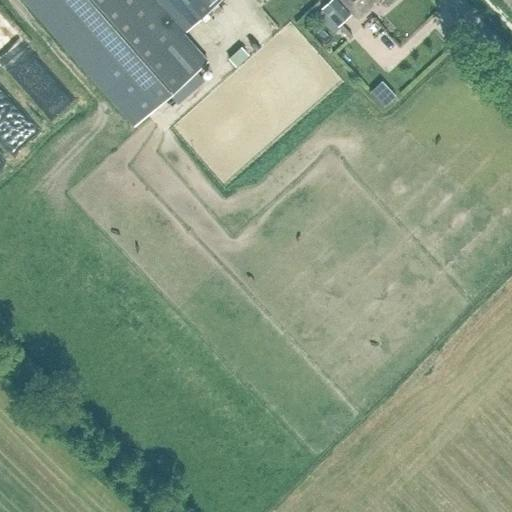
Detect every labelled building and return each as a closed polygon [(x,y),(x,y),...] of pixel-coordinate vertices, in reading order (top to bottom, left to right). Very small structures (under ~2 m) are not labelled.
[(0,0),(0,2),(5,8),(0,12),(0,35),(57,104),(79,85),(6,0),(0,0)] [(29,0),(136,122),(204,63),(180,36),(220,0),(29,0)] [(329,0),(321,8),(315,14),(333,33),(339,27),(349,38),(352,35),(340,23),(352,11),(357,16),(374,0),(329,0)] [(240,45),(227,58),(236,67),(249,54),(240,45)] [(386,71),(378,82),(394,93),(401,82),(386,71)] [(39,124),(0,81),(0,114),(22,139),(39,124)] [(511,131),(498,117),(488,126),(511,152),(511,131)]
